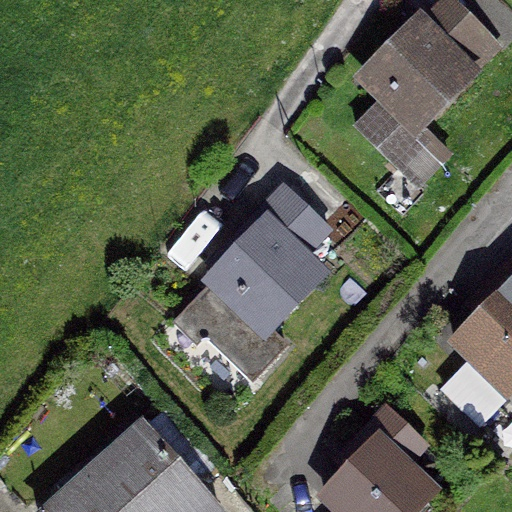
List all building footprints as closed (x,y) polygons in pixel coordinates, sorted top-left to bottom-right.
[(450,0),(449,0),(413,32),(369,80),(386,96),(356,128),(416,186),(447,154),(418,125),(500,48),(450,0)] [(303,262),(330,232),(286,190),(233,243),(244,255),(176,324),(204,352),(213,343),(252,381),(285,347),(266,327),(317,276),(303,262)] [(511,263),(496,280),(506,290),(455,342),(474,361),(444,390),(480,426),(511,393),(511,263)] [(424,446),(387,411),(338,462),(349,473),(326,497),(341,511),(415,511),(431,495),(403,468),(424,446)] [(193,511),(206,501),(143,430),(51,511),(193,511)]
